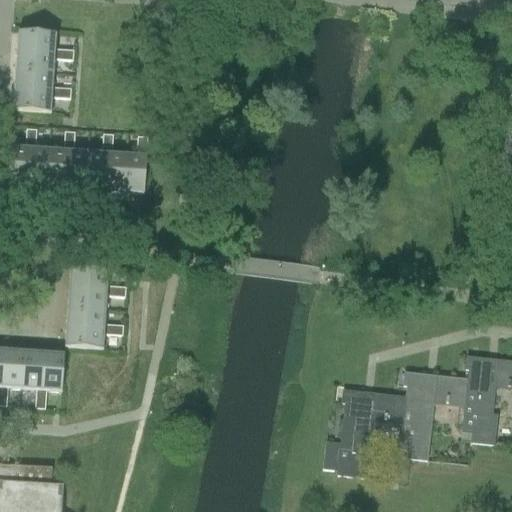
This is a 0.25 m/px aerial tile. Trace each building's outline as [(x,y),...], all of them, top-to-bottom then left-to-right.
[(17,35),(15,55),(54,58),(54,53),(55,38),(17,35)] [(54,58),(53,63),(62,64),(63,54),(54,53),(54,58)] [(63,54),(62,64),(72,64),(72,54),(63,54)] [(15,55),(14,75),(52,77),(53,63),(54,58),(15,55)] [(14,75),(13,94),(51,96),(51,91),(52,77),(14,75)] [(51,96),(51,101),(60,102),(60,92),(51,91),(51,96)] [(60,92),(60,102),(69,103),(70,92),(60,92)] [(13,94),(11,114),(50,117),(51,101),(51,96),(13,94)] [(25,133),(25,142),(35,142),(35,133),(25,133)] [(64,135),(63,145),(73,145),(74,136),(64,135)] [(102,138),(101,147),(111,148),(112,139),(102,138)] [(136,140),(136,150),(146,151),(146,141),(136,140)] [(25,142),(24,151),(29,151),(34,152),(35,142),(25,142)] [(63,145),(62,154),(67,154),(72,154),(73,145),(63,145)] [(101,147),(101,156),(106,157),(111,157),(111,148),(101,147)] [(9,150),(6,188),(8,189),(26,190),(29,153),(29,151),(24,151),(9,150)] [(29,153),(26,190),(46,191),(48,154),(48,153),(34,152),(29,151),(29,153)] [(48,154),(46,191),(65,192),(67,154),(62,154),(48,153),(48,154)] [(67,154),(65,192),(84,194),(87,155),(72,154),(67,154)] [(87,155),(84,194),(103,195),(106,157),(101,156),(87,155)] [(106,157),(103,195),(123,196),(125,158),(111,157),(106,157)] [(125,158),(123,196),(143,198),(145,161),(145,159),(125,158)] [(69,272),(67,292),(106,295),(106,290),(107,275),(69,272)] [(106,295),(105,300),(115,301),(115,290),(106,290),(106,295)] [(115,290),(115,301),(124,301),(124,291),(115,290)] [(67,292),(66,311),(105,314),(105,300),(106,295),(67,292)] [(66,311),(65,331),(103,333),(104,328),(105,314),(66,311)] [(103,333),(103,338),(112,339),(113,329),(104,328),(103,333)] [(113,329),(112,339),(121,340),(122,329),(113,329)] [(65,331),(63,351),(102,353),(103,338),(103,333),(65,331)] [(4,353),(2,392),(7,392),(21,393),(23,355),(4,353)] [(23,355),(21,393),(35,394),(40,394),(43,356),(23,355)] [(43,356),(40,394),(45,395),(60,396),(63,357),(43,356)] [(466,409),(463,433),(470,434),(469,446),(470,446),(493,449),(494,447),(497,418),(492,417),(495,392),(495,385),(510,386),(509,392),(511,391),(511,367),(495,366),(489,365),(489,363),(487,363),(467,361),(466,373),(470,374),(468,385),(466,409)] [(403,429),(399,461),(408,462),(426,464),(433,408),(434,400),(447,402),(447,407),(466,409),(468,385),(433,382),(427,381),(427,379),(425,379),(405,377),(404,390),(407,390),(406,404),(403,429)] [(35,394),(34,403),(45,404),(45,395),(40,394),(35,394)] [(323,466),(322,474),(338,475),(337,479),(365,482),(371,427),(371,425),(403,429),(406,404),(371,400),(365,399),(365,397),(363,397),(343,395),(341,407),(345,408),(341,448),(325,446),(323,466)] [(34,403),(34,412),(44,413),(45,404),(34,403)] [(0,511),(59,511),(61,489),(49,488),(50,470),(0,466),(0,511)]
